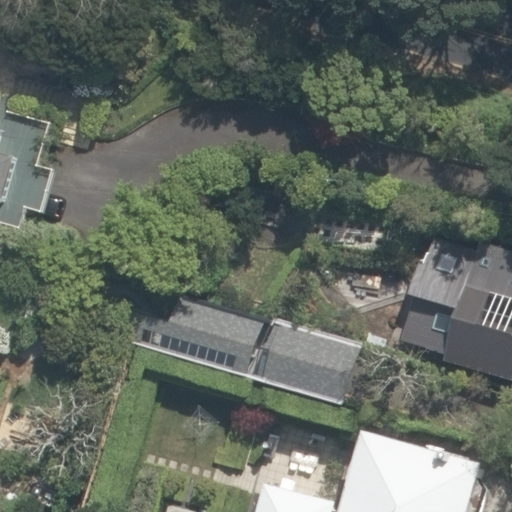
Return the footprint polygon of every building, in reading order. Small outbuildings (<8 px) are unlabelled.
[(0,96),(0,208),(30,105),(0,96)] [(475,272),(416,254),(402,301),(461,319),(475,272)] [(511,259),(507,258),(473,367),(511,378),(511,259)] [(373,361),(235,324),(219,382),(357,419),(373,361)] [(0,383),(0,463),(27,394),(0,383)] [(317,511),(274,504),(272,511),(493,511),(502,471),(356,443),(342,511),(317,511)]
